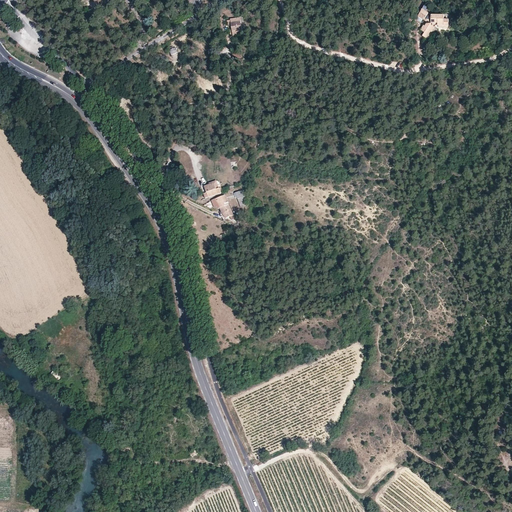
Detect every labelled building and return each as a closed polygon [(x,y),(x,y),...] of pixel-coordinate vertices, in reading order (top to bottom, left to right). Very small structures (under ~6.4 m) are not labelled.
[(423,9),(420,15),(418,17),(424,20),(428,13),(423,9)] [(444,19),(444,15),(432,15),(432,24),(427,24),(425,26),(424,26),(421,30),(424,33),(423,36),(428,39),(436,26),(438,25),(438,26),(444,26),(444,31),(448,31),(449,20),(444,19)] [(231,19),(231,20),(232,26),(234,36),(243,34),(240,18),(231,19)] [(172,57),(178,54),(176,48),(169,50),(172,57)] [(216,190),(214,184),(210,186),(205,188),(207,194),(209,198),(221,193),(220,189),(218,189),(216,190)] [(246,196),(244,190),(236,193),(238,199),(246,196)] [(234,215),(225,195),(216,199),(220,208),(222,213),(226,219),(232,216),(234,215)]
